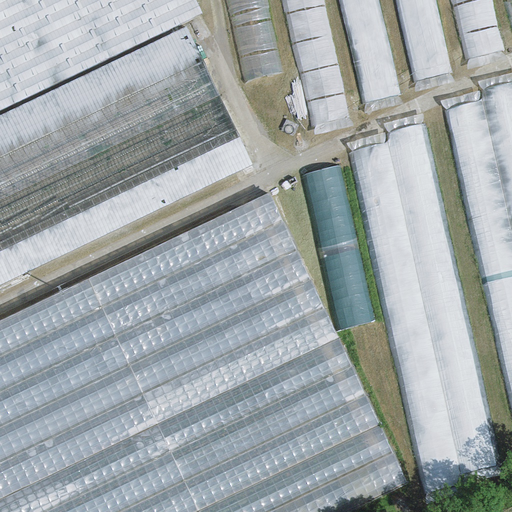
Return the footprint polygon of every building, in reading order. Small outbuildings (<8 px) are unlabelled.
[(0,0),(0,109),(202,13),(195,0),(0,0)] [(278,77),(265,0),(226,0),(241,83),(278,77)] [(277,0),(301,123),(346,115),(324,0),(277,0)] [(338,0),(358,93),(398,85),(380,0),(397,0),(416,88),(454,80),(437,0),(453,0),(465,56),(502,48),(491,0),(338,0)] [(187,26),(0,115),(0,200),(220,96),(187,26)] [(484,101),(511,226),(511,83),(481,90),(484,101)] [(220,96),(0,200),(0,285),(253,165),(220,96)] [(445,110),(511,406),(511,226),(484,101),(445,110)] [(389,143),(463,476),(502,467),(426,124),(386,133),(389,143)] [(350,152),(426,492),(464,484),(463,476),(389,143),(350,152)] [(271,191),(0,320),(0,511),(343,511),(409,481),(271,191)]
